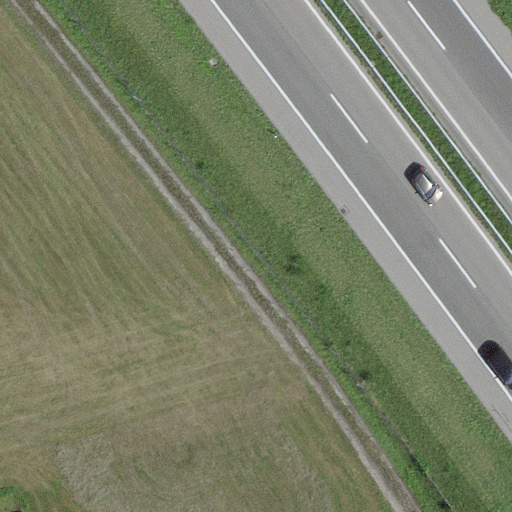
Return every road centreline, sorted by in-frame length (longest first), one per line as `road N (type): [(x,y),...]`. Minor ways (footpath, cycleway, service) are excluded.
road 1 (track): [(407,511),(310,359),(30,0)]
road 2 (motorway): [(258,0),(511,334)]
road 3 (motorway): [(511,136),(406,0)]
